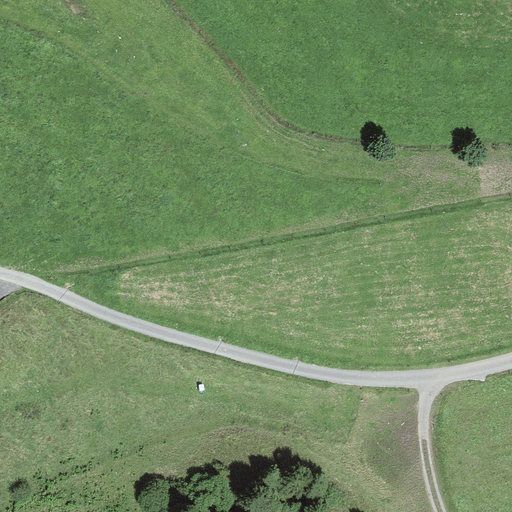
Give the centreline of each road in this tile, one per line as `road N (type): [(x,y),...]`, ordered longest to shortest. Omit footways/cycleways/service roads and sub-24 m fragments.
road 1 (track): [(0,274),(243,351),(333,370),(423,372),(511,353)]
road 2 (track): [(438,511),(419,422),(423,372)]
